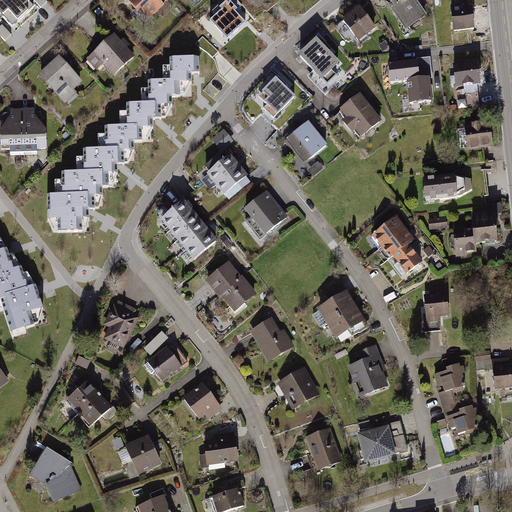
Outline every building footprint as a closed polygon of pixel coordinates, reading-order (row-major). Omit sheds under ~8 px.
[(36,16),(21,0),(6,0),(0,6),(0,15),(17,34),(36,16)] [(171,0),(128,0),(127,1),(146,22),(171,0)] [(222,9),(210,20),(227,38),(245,22),(235,11),(238,8),(230,0),(227,0),(220,7),(222,9)] [(422,0),(390,0),(386,4),(408,35),(426,22),(415,6),(422,0)] [(361,11),(335,30),(344,42),(350,38),(358,49),(378,34),(361,11)] [(454,38),(475,35),(471,11),(451,14),(454,38)] [(0,32),(6,39),(12,33),(3,23),(0,26),(0,32)] [(203,37),(199,43),(214,56),(219,50),(203,37)] [(137,60),(117,38),(85,67),(94,77),(103,69),(113,81),(137,60)] [(344,73),(318,46),(300,64),(326,91),(344,73)] [(83,170),(60,171),(61,194),(46,195),(47,220),(56,220),(56,233),(84,233),(84,220),(90,220),(90,211),(96,210),(96,198),(103,197),(103,187),(110,187),(110,174),(119,174),(119,164),(124,163),(124,150),(134,150),(133,139),(141,139),(141,127),(153,127),(153,118),(161,117),(161,104),(172,104),(171,95),(180,94),(179,82),(192,82),(192,73),(200,73),(200,57),(171,58),(171,81),(149,81),(149,103),(126,104),(127,125),(105,126),(106,148),(82,149),(83,170)] [(417,64),(388,67),(390,85),(407,84),(409,107),(432,105),(429,81),(433,81),(431,59),(417,61),(417,64)] [(83,86),(58,63),(39,84),(64,106),(83,86)] [(456,95),(482,94),(481,68),(455,69),(456,95)] [(293,86),(279,73),(256,98),(264,106),(260,111),(264,114),(262,116),(273,125),(298,98),(289,90),(293,86)] [(380,124),(359,98),(337,115),(358,141),(380,124)] [(4,157),(49,155),(48,115),(2,117),(4,157)] [(325,146),(307,125),(284,144),(302,165),(325,146)] [(214,138),(223,149),(235,138),(227,128),(214,138)] [(495,155),(493,131),(466,133),(468,156),(495,155)] [(225,199),(249,181),(232,159),(208,177),(225,199)] [(314,173),(325,168),(321,160),(310,165),(314,173)] [(446,183),(425,184),(427,206),(448,205),(446,183)] [(289,222),(269,196),(246,213),(266,239),(289,222)] [(194,265),(217,246),(185,207),(162,226),(194,265)] [(448,227),(448,218),(429,219),(430,229),(448,227)] [(397,220),(373,242),(407,280),(423,265),(409,250),(417,242),(397,220)] [(500,247),(499,222),(473,223),(474,235),(453,235),(454,262),(477,262),(477,248),(500,247)] [(0,300),(1,301),(11,333),(33,326),(29,312),(41,308),(34,288),(27,290),(21,270),(12,273),(6,252),(0,253),(0,300)] [(233,310),(255,292),(227,260),(205,279),(233,310)] [(367,325),(348,294),(320,312),(339,342),(367,325)] [(95,335),(123,348),(141,311),(113,298),(95,335)] [(449,300),(425,303),(428,329),(452,327),(449,300)] [(271,317),(248,331),(267,363),(294,346),(283,328),(279,331),(271,317)] [(145,358),(160,379),(180,364),(164,343),(145,358)] [(360,359),(344,365),(356,395),(386,383),(378,363),(382,361),(375,344),(357,351),(360,359)] [(494,397),(511,394),(511,362),(489,366),(494,397)] [(318,393),(304,368),(279,381),(293,407),(318,393)] [(0,388),(8,382),(0,371),(0,388)] [(468,396),(462,372),(436,379),(442,403),(468,396)] [(100,394),(88,381),(66,401),(78,414),(100,394)] [(224,409),(202,381),(183,396),(199,417),(203,414),(209,421),(224,409)] [(112,407),(100,394),(78,414),(90,427),(112,407)] [(446,414),(438,417),(441,425),(448,423),(446,414)] [(483,436),(476,414),(451,422),(459,444),(483,436)] [(316,467),(339,459),(328,426),(305,434),(316,467)] [(392,429),(359,438),(367,466),(400,457),(392,429)] [(237,459),(233,431),(211,434),(212,439),(203,441),(206,463),(237,459)] [(160,463),(146,433),(124,444),(138,473),(160,463)] [(51,500),(80,489),(70,462),(44,446),(29,472),(44,482),(51,500)] [(234,511),(243,509),(239,493),(211,501),(214,511),(234,511)] [(168,511),(171,511),(164,495),(136,507),(138,511),(168,511)]
